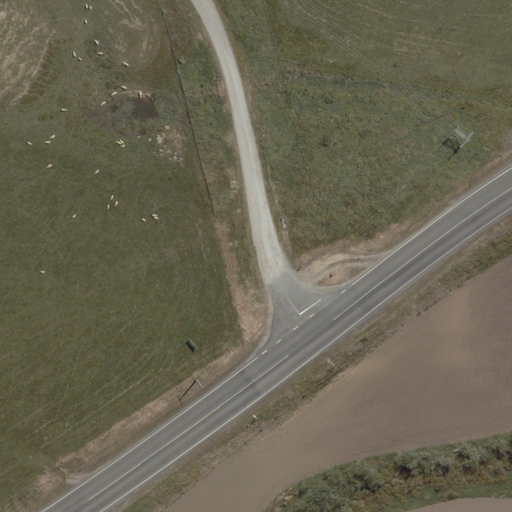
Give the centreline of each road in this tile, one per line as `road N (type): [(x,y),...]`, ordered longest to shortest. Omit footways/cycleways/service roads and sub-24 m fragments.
road 1 (unclassified): [(202,0),(234,78),(274,276),(319,334)]
road 2 (secondary): [(70,511),(319,334)]
road 3 (secondary): [(319,334),(511,188)]
